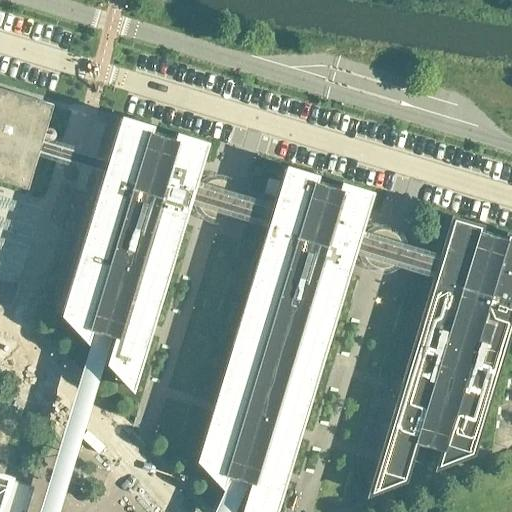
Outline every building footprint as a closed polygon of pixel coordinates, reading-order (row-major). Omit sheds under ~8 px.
[(37,152),(37,151),(38,147),(40,143),(40,140),(41,140),(45,124),(51,104),(0,88),(0,180),(26,189),(28,180),(37,152)] [(121,117),(107,160),(107,163),(105,168),(104,171),(104,173),(61,314),(85,339),(89,326),(92,327),(97,329),(101,330),(107,332),(110,333),(115,334),(106,362),(130,388),(146,337),(188,198),(192,184),(196,170),(205,142),(175,133),(173,141),(148,133),(150,126),(121,117)] [(37,152),(104,173),(104,171),(105,168),(107,163),(40,143),(38,147),(37,152)] [(247,479),(252,480),(243,508),(246,511),(273,511),(354,248),(358,234),(371,192),(341,183),(339,191),(313,183),(316,175),(286,167),(274,208),(270,223),(198,460),(222,485),(226,472),(229,473),(237,476),(242,477),(247,479)] [(233,212),(270,223),(274,208),(237,197),(236,193),(235,190),(233,187),(230,184),(227,181),(223,180),(220,179),(216,179),(211,180),(207,182),(204,184),(202,187),(192,184),(188,198),(197,201),(198,205),(200,208),(202,212),(205,215),(208,217),(212,218),(215,219),(219,219),(223,218),(227,217),(230,214),(233,212)] [(416,440),(442,448),(436,467),(472,453),(511,321),(511,234),(507,233),(505,241),(479,233),(481,225),(452,217),(439,258),(435,273),(368,494),(404,480),(416,440)] [(398,261),(435,273),(439,258),(403,247),(402,243),(400,240),(398,236),(395,233),(392,231),(388,230),(385,229),(381,229),(377,230),(373,232),(370,234),(367,237),(358,234),(354,248),(363,251),(364,255),(365,258),(367,262),(371,265),(373,267),(377,268),(381,269),(384,269),(388,268),(392,266),(396,264),(398,261)] [(55,511),(110,333),(107,332),(101,330),(97,329),(92,327),(35,511),(55,511)] [(231,511),(247,479),(242,477),(237,476),(229,473),(211,511),(231,511)]
